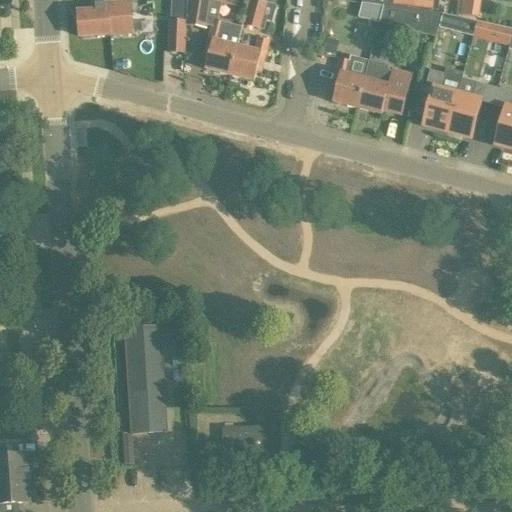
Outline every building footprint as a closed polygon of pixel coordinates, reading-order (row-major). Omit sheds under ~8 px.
[(77,38),(108,36),(133,35),(130,0),(128,0),(90,3),(91,12),(75,14),(77,38)] [(206,29),(211,0),(190,0),(186,26),(206,29)] [(262,30),(269,4),(253,0),(249,0),(243,25),(262,30)] [(384,0),(384,5),(432,11),(432,0),(384,0)] [(480,0),(462,0),(461,16),(478,18),(480,0)] [(380,10),(362,5),(359,18),(377,22),(380,10)] [(442,14),(403,9),(398,28),(436,38),(442,14)] [(439,29),(459,34),(463,19),(443,15),(439,29)] [(185,54),(186,21),(168,21),(167,53),(185,54)] [(229,78),(236,50),(241,30),(212,22),(203,60),(207,61),(205,72),(229,78)] [(511,35),(511,32),(500,29),(496,45),(509,48),(511,35)] [(236,50),(229,78),(253,85),(256,75),(259,76),(268,43),(257,40),(254,55),(236,50)] [(339,62),(331,95),(334,95),(331,105),(356,111),(364,82),(345,77),(349,64),(339,62)] [(364,82),(356,111),(381,117),(382,112),(400,117),(402,109),(404,110),(406,99),(405,99),(407,91),(408,92),(410,86),(408,85),(410,78),(412,78),(412,75),(392,70),(391,75),(385,74),(387,66),(369,62),(367,70),(364,82)] [(426,117),(423,129),(448,136),(458,97),(462,81),(463,76),(447,72),(445,77),(430,74),(427,87),(426,90),(433,91),(426,117)] [(458,97),(448,136),(472,142),(482,104),(491,107),(495,90),(478,86),(474,101),(458,97)] [(505,110),(495,148),(503,150),(511,152),(511,94),(500,92),(496,108),(505,110)] [(130,434),(132,434),(165,432),(158,328),(124,330),(130,434)] [(240,444),(241,448),(242,451),(243,453),(245,455),(247,457),(250,459),(252,459),(255,460),(258,460),(261,460),(264,459),(266,457),(268,455),(270,453),(271,451),(273,448),(273,445),(273,443),(273,440),(272,437),(271,435),(269,432),(267,431),(265,429),(262,428),(259,427),(256,427),(222,428),(222,444),(240,444)] [(122,465),(132,465),(130,435),(120,436),(122,465)] [(0,481),(31,479),(30,466),(25,466),(24,455),(0,457),(0,481)] [(0,511),(2,511),(2,505),(27,503),(26,492),(32,492),(31,479),(0,481),(0,511)]
